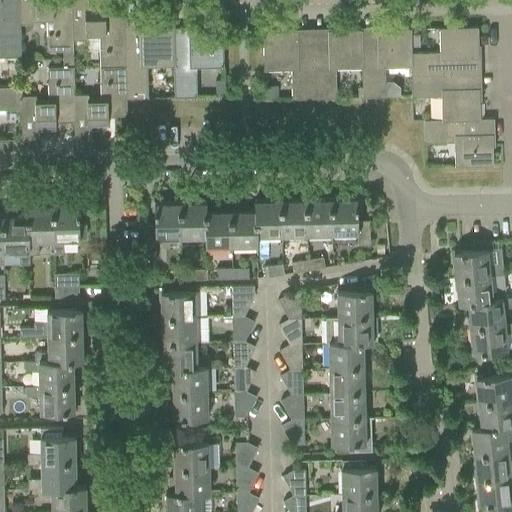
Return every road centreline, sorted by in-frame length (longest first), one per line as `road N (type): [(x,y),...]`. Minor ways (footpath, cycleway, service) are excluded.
road 1 (residential): [(141,511),(112,384),(110,166)]
road 2 (residential): [(110,166),(368,161),(390,167),(407,207)]
road 3 (residential): [(442,511),(451,485),(448,450),(427,401),(407,207)]
